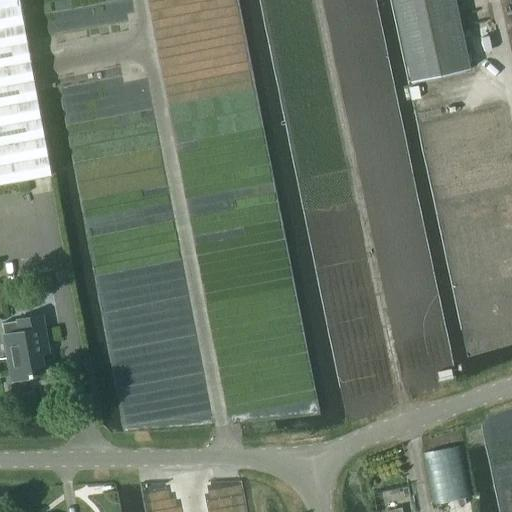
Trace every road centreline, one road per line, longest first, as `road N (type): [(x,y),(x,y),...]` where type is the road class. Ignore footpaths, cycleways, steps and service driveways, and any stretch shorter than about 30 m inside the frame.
road 1 (track): [(227,458),(140,0)]
road 2 (unclassified): [(0,459),(310,458)]
road 3 (unclassified): [(310,458),(511,386)]
